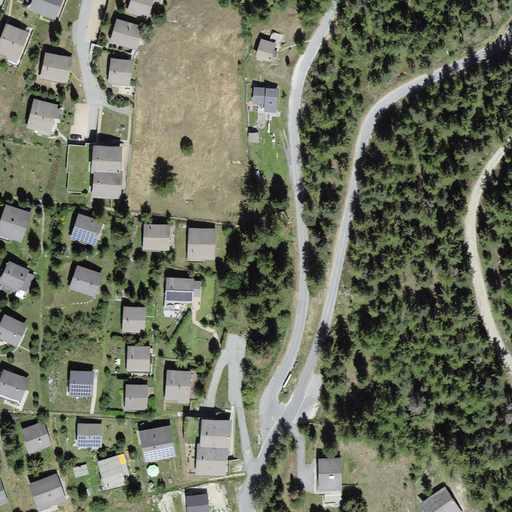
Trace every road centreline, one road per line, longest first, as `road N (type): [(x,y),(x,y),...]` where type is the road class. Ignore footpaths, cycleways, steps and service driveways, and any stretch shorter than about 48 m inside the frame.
road 1 (unclassified): [(511,41),(402,91),(370,121),(333,301),(283,426)]
road 2 (unclassified): [(340,0),(295,92),(308,267),(301,336),(269,400),(272,447)]
road 3 (track): [(511,143),(492,157),(473,222),(476,300),(511,367)]
